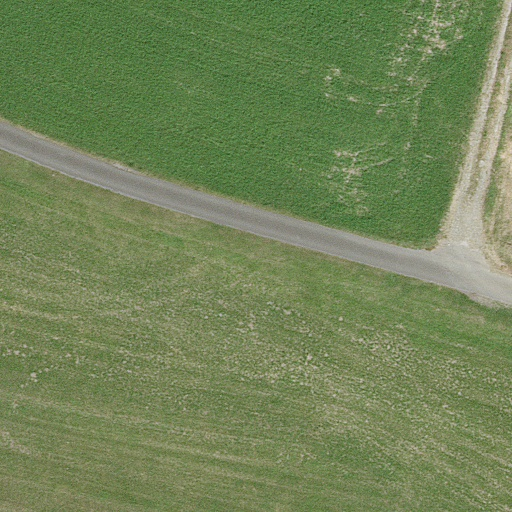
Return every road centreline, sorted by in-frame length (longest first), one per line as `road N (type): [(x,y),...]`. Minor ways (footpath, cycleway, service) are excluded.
road 1 (unclassified): [(0,133),(101,178),(511,295)]
road 2 (track): [(511,33),(447,275)]
